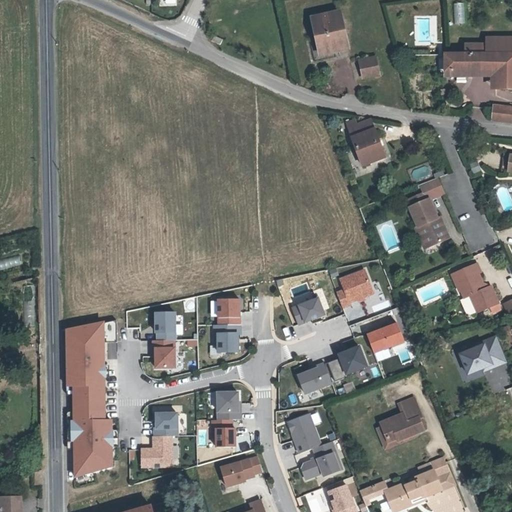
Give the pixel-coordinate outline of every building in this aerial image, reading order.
[(464,2),(453,3),(454,23),(465,23),(464,2)] [(334,13),(309,17),(316,53),(341,49),(334,13)] [(220,44),(222,39),(213,35),(211,40),(220,44)] [(499,77),(498,94),(511,94),(511,42),(488,41),(488,48),(466,46),(465,57),(449,56),(448,74),(499,77)] [(355,79),(372,76),(369,59),(352,63),(355,79)] [(511,110),(497,108),(495,120),(511,122),(511,110)] [(342,126),(360,170),(383,160),(368,122),(354,128),(352,122),(342,126)] [(477,160),(469,164),(473,174),(482,170),(477,160)] [(408,204),(410,209),(429,201),(427,196),(408,204)] [(410,209),(418,229),(421,228),(429,249),(450,240),(445,227),(441,229),(438,221),(429,201),(410,209)] [(418,229),(416,230),(424,250),(429,249),(421,228),(418,229)] [(17,256),(0,260),(0,269),(19,264),(17,256)] [(461,293),(463,293),(467,291),(471,299),(478,315),(500,305),(492,290),(487,292),(482,274),(478,267),(457,276),(460,284),(458,285),(461,293)] [(367,272),(342,281),(346,292),(338,295),(344,310),(352,307),(351,304),(375,295),(367,272)] [(33,286),(24,286),(25,325),(35,325),(33,286)] [(466,301),(471,299),(467,291),(463,293),(466,301)] [(320,299),(294,309),(300,325),(326,316),(320,299)] [(242,300),(220,300),(221,326),(242,325),(242,300)] [(177,313),(158,313),(158,333),(159,333),(159,341),(176,340),(177,340),(177,313)] [(117,323),(64,322),(64,393),(70,393),(69,472),(111,472),(112,444),(116,445),(116,430),(111,430),(111,417),(105,417),(106,361),(116,361),(117,323)] [(221,326),(216,326),(216,345),(220,345),(220,353),(240,353),(240,335),(242,335),(242,325),(221,326)] [(405,342),(399,325),(368,336),(375,354),(405,342)] [(511,363),(511,351),(506,337),(492,342),(493,345),(484,349),(469,354),(477,374),(491,369),(501,365),(502,368),(511,363)] [(177,368),(176,340),(159,341),(155,341),(155,349),(157,349),(157,368),(177,368)] [(341,359),(329,365),(336,383),(349,378),(348,376),(367,368),(360,348),(339,356),(341,359)] [(326,365),(318,368),(319,370),(300,377),(307,395),(334,385),(333,384),(326,365)] [(329,365),(326,365),(333,384),(336,383),(329,365)] [(219,393),(220,420),(234,420),(242,420),(242,412),(240,412),(240,393),(219,393)] [(380,423),(382,426),(388,443),(396,440),(396,442),(408,437),(407,436),(414,433),(415,435),(416,435),(425,431),(420,419),(423,418),(416,398),(397,405),(401,415),(380,423)] [(179,413),(158,414),(158,428),(156,428),(156,436),(173,436),(179,436),(179,413)] [(310,416),(289,423),(300,455),(321,447),(310,416)] [(198,419),(197,432),(206,432),(207,420),(198,419)] [(220,420),(214,420),(214,429),(218,429),(218,447),(237,447),(237,428),(234,428),(234,420),(220,420)] [(384,451),(418,439),(416,435),(415,435),(414,433),(407,436),(408,437),(396,442),(396,440),(388,443),(382,426),(376,428),(384,451)] [(156,436),(155,436),(155,449),(143,450),(144,466),(173,466),(173,436),(156,436)] [(259,458),(250,461),(255,475),(264,472),(259,458)] [(434,472),(438,480),(451,474),(446,462),(444,459),(428,465),(419,468),(422,477),(434,472)] [(250,461),(222,469),(228,487),(246,482),(246,480),(255,477),(255,475),(250,461)] [(405,486),(413,507),(415,506),(413,501),(424,497),(425,500),(443,492),(438,480),(434,472),(422,477),(410,481),(412,485),(407,487),(406,485),(405,486)] [(438,480),(443,492),(456,487),(451,474),(438,480)] [(384,481),(372,486),(376,497),(386,494),(386,493),(388,492),(384,481)] [(359,511),(349,485),(331,492),(337,511),(359,511)] [(413,507),(405,486),(388,492),(386,493),(386,494),(393,510),(403,506),(405,510),(413,507)] [(320,489),(302,494),(307,511),(325,511),(327,511),(320,489)] [(415,506),(426,502),(425,500),(424,497),(413,501),(415,506)] [(0,499),(0,511),(21,511),(21,499),(0,499)] [(265,511),(261,500),(251,504),(254,511),(253,511),(265,511)]
